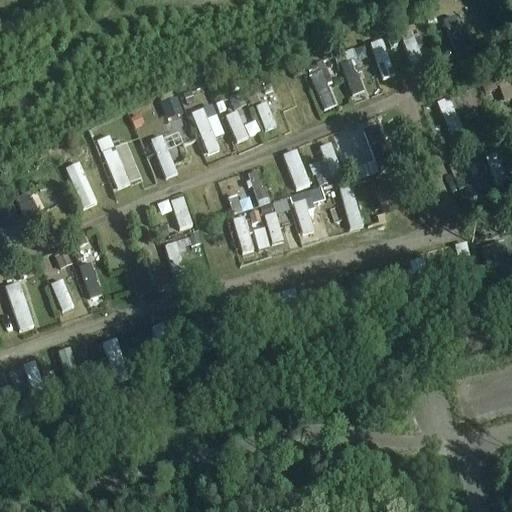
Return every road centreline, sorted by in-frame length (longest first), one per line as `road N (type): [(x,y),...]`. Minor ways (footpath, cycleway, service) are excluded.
road 1 (track): [(7,511),(306,430),(465,444),(480,511)]
road 2 (track): [(511,316),(291,375)]
